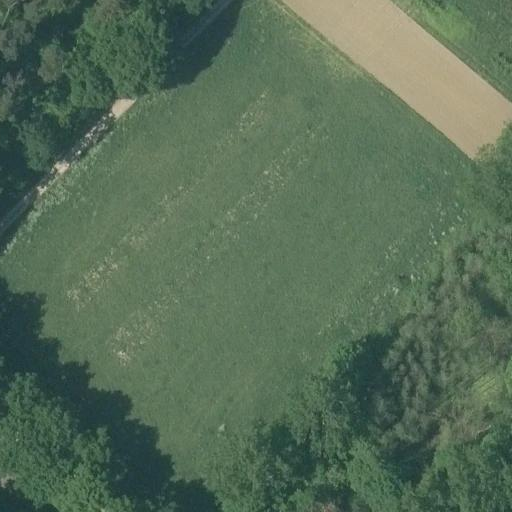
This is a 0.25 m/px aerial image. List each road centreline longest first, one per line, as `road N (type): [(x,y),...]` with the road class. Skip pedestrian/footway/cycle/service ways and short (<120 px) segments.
road 1 (track): [(217,0),(0,214)]
road 2 (unclassified): [(103,511),(0,420)]
